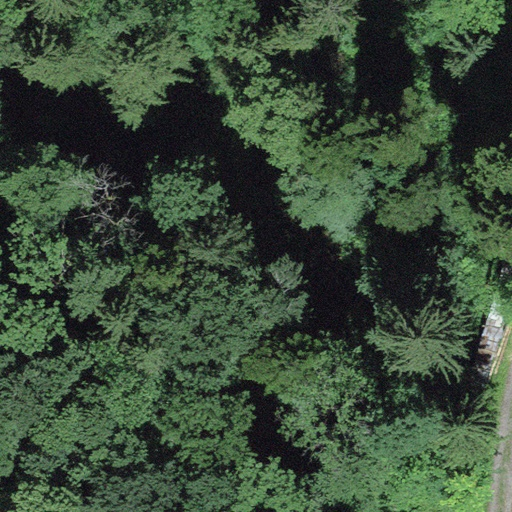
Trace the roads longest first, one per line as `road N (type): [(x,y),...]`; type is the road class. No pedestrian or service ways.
road 1 (track): [(318,511),(290,469),(219,408),(0,299)]
road 2 (track): [(511,373),(493,511)]
